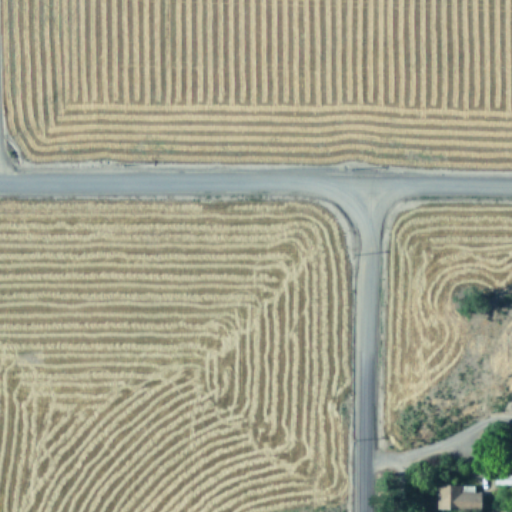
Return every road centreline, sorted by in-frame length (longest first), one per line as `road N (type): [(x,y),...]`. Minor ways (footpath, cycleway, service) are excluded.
road 1 (residential): [(511,183),(0,179)]
road 2 (residential): [(361,511),(365,181)]
